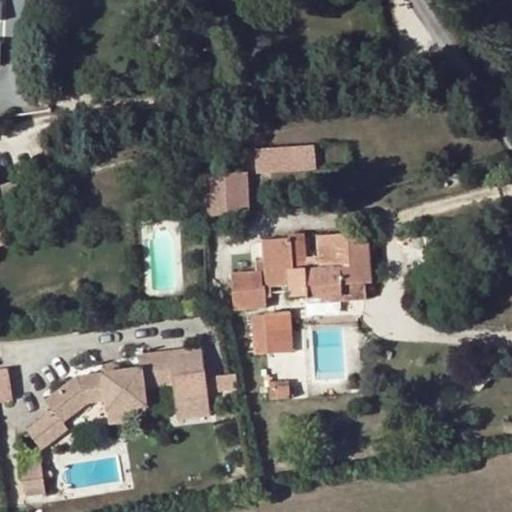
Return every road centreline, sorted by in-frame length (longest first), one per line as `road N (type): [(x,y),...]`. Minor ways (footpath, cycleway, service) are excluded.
road 1 (unknown): [(459,58),(66,121)]
road 2 (residential): [(418,0),(511,134)]
